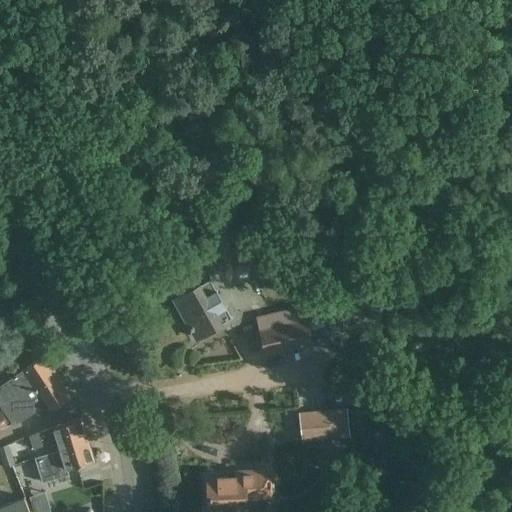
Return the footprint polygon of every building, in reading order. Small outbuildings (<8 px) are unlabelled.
[(357,232),(373,225),(367,210),(351,217),(357,232)] [(198,338),(221,324),(231,318),(210,279),(175,299),(198,338)] [(330,319),(352,320),(353,284),(331,283),(330,319)] [(306,318),(260,329),(266,354),(312,343),(306,318)] [(3,410),(0,410),(0,429),(24,420),(36,411),(38,415),(50,409),(70,396),(44,356),(43,357),(27,367),(13,376),(23,391),(0,406),(3,410)] [(417,418),(415,394),(391,396),(392,420),(417,418)] [(326,411),(301,414),(303,440),(329,437),(326,411)] [(55,446),(87,436),(82,417),(53,426),(29,435),(34,449),(44,445),(46,449),(55,446)] [(95,460),(87,436),(55,446),(46,449),(47,453),(35,458),(39,470),(51,466),(55,478),(69,474),(67,469),(95,460)] [(408,442),(409,466),(410,466),(410,480),(426,479),(426,466),(428,466),(427,442),(408,442)] [(0,446),(0,451),(6,466),(6,468),(15,464),(8,444),(0,446)] [(227,511),(245,511),(245,497),(249,497),(249,492),(270,491),(269,476),(252,477),(252,472),(236,473),(236,477),(208,479),(209,511),(227,510),(227,511)] [(0,507),(0,511),(30,511),(25,497),(0,507)]
